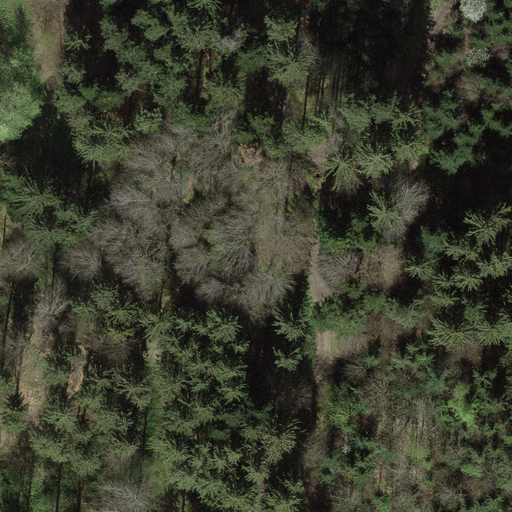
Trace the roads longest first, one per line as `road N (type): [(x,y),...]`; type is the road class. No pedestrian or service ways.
road 1 (track): [(166,511),(135,249),(122,215),(70,141),(14,0)]
road 2 (track): [(246,511),(319,365),(319,296),(270,0)]
road 3 (track): [(312,386),(359,336),(381,287),(409,179),(422,52),(454,0)]
